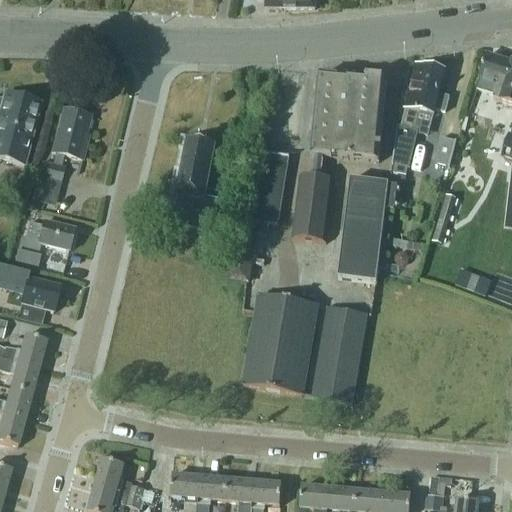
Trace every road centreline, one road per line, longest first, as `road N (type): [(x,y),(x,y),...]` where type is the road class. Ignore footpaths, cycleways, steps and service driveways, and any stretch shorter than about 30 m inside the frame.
road 1 (residential): [(511,467),(169,436),(72,410)]
road 2 (residential): [(72,410),(159,43)]
road 3 (tertiary): [(511,19),(292,43),(159,43)]
road 4 (tertiary): [(159,43),(0,36)]
